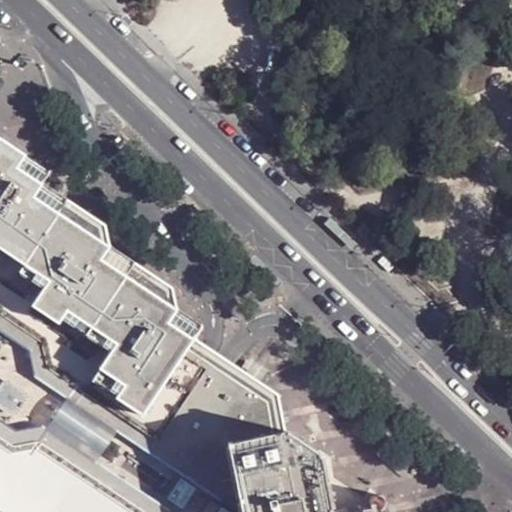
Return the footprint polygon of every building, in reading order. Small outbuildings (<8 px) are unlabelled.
[(150,416),(202,338),(195,333),(194,327),(188,308),(183,305),(178,302),(178,297),(155,283),(145,277),(138,272),(132,267),(127,263),(134,252),(110,237),(109,234),(91,222),(85,218),(65,205),(59,201),(65,189),(41,174),(49,159),(24,144),(25,141),(0,125),(0,242),(8,248),(33,265),(58,282),(51,292),(41,306),(66,323),(69,320),(74,311),(99,327),(125,345),(120,353),(109,370),(133,387),(126,399),(150,416)] [(159,511),(45,437),(22,441),(2,430),(0,430),(0,320),(43,349),(48,375),(227,495),(246,491),(230,428),(285,417),(280,388),(277,398),(202,338),(150,416),(126,399),(101,381),(109,370),(120,353),(94,336),(69,320),(66,323),(41,306),(51,292),(27,273),(33,265),(8,248),(2,256),(0,254),(0,511),(159,511)] [(58,282),(33,265),(27,273),(51,292),(58,282)] [(195,333),(202,338),(204,324),(203,316),(188,308),(194,327),(195,333)] [(74,311),(69,320),(94,336),(99,327),(74,311)] [(172,511),(115,472),(47,428),(22,432),(5,421),(0,421),(0,329),(36,352),(41,378),(68,396),(135,441),(228,504),(248,501),(246,491),(227,495),(48,375),(43,349),(0,320),(0,430),(2,430),(22,441),(45,437),(159,511),(172,511)] [(99,327),(94,336),(120,353),(125,345),(99,327)] [(22,432),(47,428),(68,396),(41,378),(36,352),(0,329),(0,421),(5,421),(22,432)] [(101,381),(126,399),(133,387),(109,370),(101,381)] [(339,511),(339,506),(330,469),(324,440),(289,416),(285,417),(230,428),(246,491),(248,501),(249,511),(339,511)] [(249,511),(248,501),(228,504),(135,441),(115,472),(172,511),(249,511)] [(358,504),(339,506),(339,511),(383,511),(383,506),(387,503),(387,497),(385,493),(380,489),(377,490),(372,495),(372,502),(358,504)]
